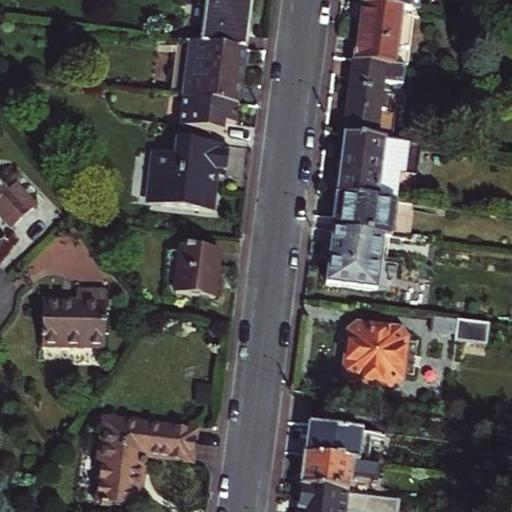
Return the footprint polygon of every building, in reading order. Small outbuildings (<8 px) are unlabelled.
[(244,51),(250,0),(199,0),(199,4),(203,4),(198,45),(244,51)] [(361,0),(361,5),(403,11),(410,11),(411,0),(361,0)] [(403,11),(361,5),(354,61),(385,64),(396,66),(403,11)] [(238,106),(244,51),(198,45),(190,44),(183,99),(238,106)] [(389,95),(382,94),(385,64),(354,61),(345,136),(376,140),(379,115),(386,116),(389,95)] [(235,126),(238,106),(183,99),(178,141),(209,145),(211,131),(223,133),(225,125),(235,126)] [(376,140),(345,136),(338,195),(378,200),(386,141),(376,140)] [(224,178),(228,147),(209,145),(178,141),(177,141),(175,156),(155,154),(152,181),(147,183),(145,194),(150,200),(161,201),(160,208),(211,214),(216,178),(224,178)] [(6,196),(0,189),(0,225),(8,234),(33,211),(13,190),(6,196)] [(338,195),(333,230),(383,236),(391,237),(395,202),(378,200),(338,195)] [(383,236),(333,230),(327,283),(377,290),(383,236)] [(217,253),(183,248),(176,295),(211,299),(217,253)] [(76,304),(42,303),(41,349),(103,351),(105,293),(77,292),(76,304)] [(453,343),(486,347),(488,325),(434,319),(432,332),(454,334),(453,343)] [(375,334),(372,328),(327,322),(321,326),(315,372),(318,377),(364,383),(369,378),(375,334)] [(134,509),(140,467),(143,467),(145,466),(146,464),(147,462),(147,460),(146,458),(144,456),(142,456),(192,462),(196,430),(107,419),(96,503),(134,509)] [(308,426),(305,455),(357,461),(361,432),(308,426)] [(357,461),(305,455),(301,484),(349,490),(351,475),(377,479),(379,464),(357,461)] [(349,490),(301,484),(297,511),(346,511),(347,511),(353,511),(395,511),(397,496),(349,490)]
